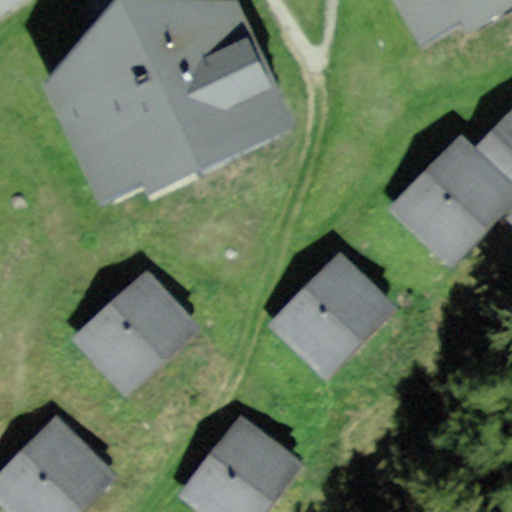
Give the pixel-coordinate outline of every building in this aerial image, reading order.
[(405,0),(425,33),(464,11),(470,21),(507,0),(405,0)] [(120,11),(127,24),(99,36),(104,48),(83,58),(86,67),(55,82),(106,191),(147,172),(152,184),(274,126),(221,11),(190,24),(183,11),(160,22),(155,11),(120,11)] [(496,140),(470,167),(456,153),(430,180),(432,183),(407,209),(449,251),(501,197),(511,208),(511,129),(499,143),(496,140)] [(376,310),(331,266),(304,293),(307,295),(282,321),(324,363),(376,310)] [(178,328),(139,284),(110,309),(112,311),(85,336),(124,380),(178,328)] [(252,511),(285,468),(234,429),(211,460),(213,462),(191,491),(216,511),(252,511)] [(63,511),(98,479),(53,434),(26,461),(28,463),(2,489),(25,511),(63,511)]
